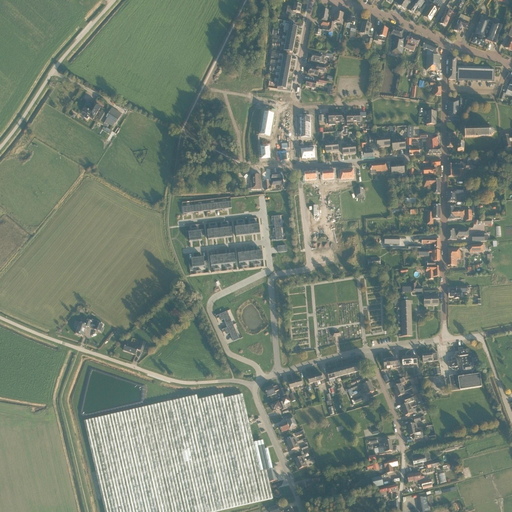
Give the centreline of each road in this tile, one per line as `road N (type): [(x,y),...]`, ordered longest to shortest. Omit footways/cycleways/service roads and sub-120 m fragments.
road 1 (unclassified): [(254,385),(171,380),(0,318)]
road 2 (residential): [(262,378),(258,366),(229,354),(209,307),(271,268),(267,241)]
road 3 (unclassified): [(0,147),(113,0)]
road 4 (residential): [(444,338),(443,157)]
road 5 (residential): [(399,511),(402,452),(368,350)]
road 6 (residential): [(294,166),(443,157)]
road 7 (unclassified): [(301,511),(254,385)]
road 8 (tertiary): [(446,46),(387,16),(328,0)]
